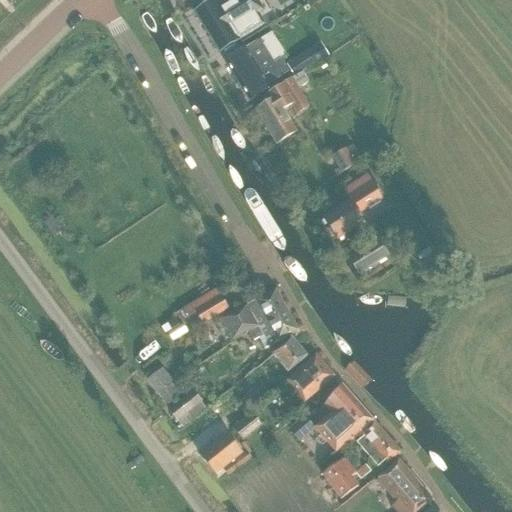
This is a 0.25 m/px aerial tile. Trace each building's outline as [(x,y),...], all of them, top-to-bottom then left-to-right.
[(214,0),(213,0),(193,13),(218,54),(240,41),(233,30),(264,12),(256,0),(227,0),(218,6),(214,0)] [(268,68),(269,67),(256,46),(246,52),(244,49),(224,61),(249,101),(269,89),(267,85),(275,80),(268,68)] [(316,46),(315,46),(286,65),(293,77),(323,58),(324,58),(316,46)] [(287,73),(280,61),(269,67),(268,68),(275,80),(287,73)] [(291,79),(288,81),(279,86),(280,87),(259,99),(260,100),(262,99),(266,105),(256,112),(276,144),(296,132),(283,110),(291,105),(297,114),(309,107),(291,79)] [(355,165),(345,149),(332,157),(341,173),(355,165)] [(347,203),(322,219),(336,241),(364,223),(359,214),(380,201),(366,177),(341,192),(347,203)] [(357,275),(388,256),(379,240),(348,260),(357,275)] [(227,309),(220,297),(215,289),(179,310),(185,318),(196,312),(203,324),(227,309)] [(248,331),(286,311),(275,290),(247,305),(246,303),(220,318),(232,340),(248,331)] [(286,311),(248,331),(254,342),(264,336),(270,347),(298,331),(286,311)] [(171,330),(179,325),(175,319),(167,323),(171,330)] [(287,373),(306,357),(291,339),(272,355),(273,355),(256,369),(270,387),(287,373)] [(305,402),(334,377),(315,355),(286,381),(305,402)] [(172,382),(162,368),(146,380),(165,405),(179,395),(170,384),(172,382)] [(372,421),(342,386),(324,406),(330,414),(314,428),(336,453),(372,421)] [(202,403),(192,391),(168,411),(177,421),(183,427),(206,408),(202,403)] [(212,413),(224,404),(219,396),(207,406),(212,413)] [(207,444),(227,428),(215,414),(195,429),(207,444)] [(241,440),(260,426),(251,414),(232,429),(241,440)] [(314,428),(305,417),(289,430),(299,442),(314,428)] [(373,421),(360,432),(364,437),(357,443),(377,468),(385,461),(386,464),(400,453),(373,421)] [(242,454),(227,435),(201,457),(215,475),(242,454)] [(340,500),(358,487),(345,469),(349,467),(343,460),(322,475),(340,500)] [(397,511),(418,511),(432,500),(398,461),(377,480),(396,502),(392,506),(397,511)] [(360,480),(370,472),(365,466),(355,474),(360,480)]
